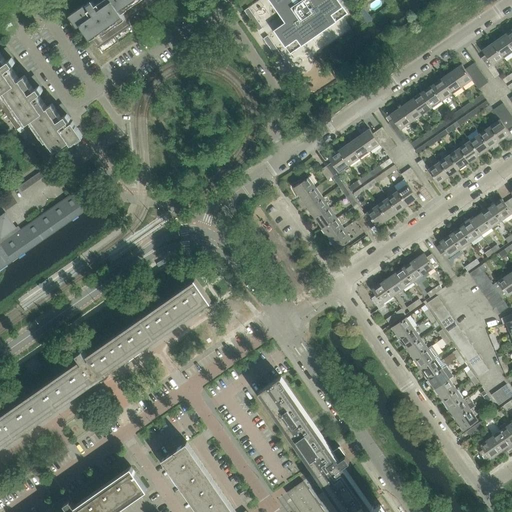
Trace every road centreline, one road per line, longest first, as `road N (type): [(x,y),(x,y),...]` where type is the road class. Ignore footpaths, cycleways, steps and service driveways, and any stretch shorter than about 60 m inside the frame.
road 1 (residential): [(288,156),(511,2)]
road 2 (residential): [(217,16),(97,89),(39,6),(48,0)]
road 3 (residential): [(481,489),(336,284)]
road 4 (tertiary): [(414,511),(281,323)]
road 5 (residential): [(13,511),(188,389)]
road 6 (residential): [(336,284),(511,163)]
road 7 (residential): [(288,156),(276,137),(277,89),(217,16)]
road 8 (residential): [(275,511),(188,389)]
road 9 (tertiary): [(215,236),(171,235),(102,283)]
road 10 (tertiary): [(0,356),(102,283)]
road 11 (tertiary): [(102,283),(175,244),(212,247)]
